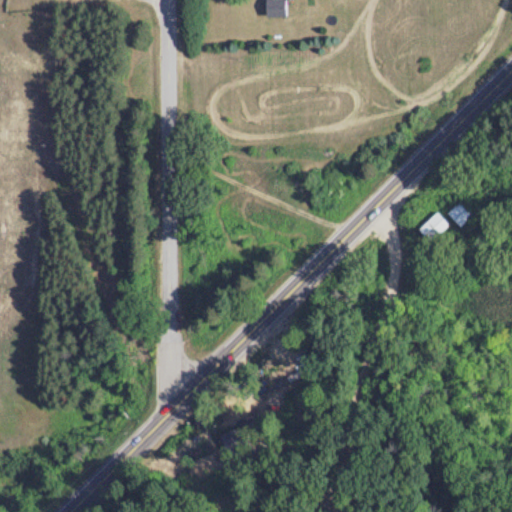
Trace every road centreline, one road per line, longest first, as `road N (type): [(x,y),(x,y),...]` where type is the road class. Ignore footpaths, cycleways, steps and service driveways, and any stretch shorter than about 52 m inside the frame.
road 1 (tertiary): [(71,511),(511,69)]
road 2 (residential): [(173,409),(169,0)]
